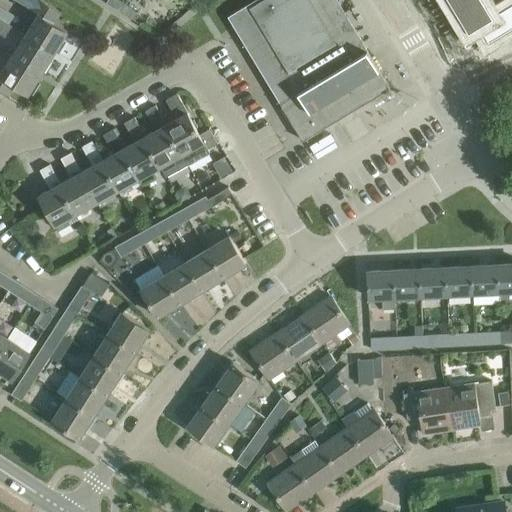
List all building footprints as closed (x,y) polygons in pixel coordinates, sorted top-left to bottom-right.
[(38,14),(25,33),(54,51),(67,30),(54,22),(61,11),(43,0),(19,0),(31,7),(30,8),(38,14)] [(107,0),(106,2),(117,9),(122,1),(120,0),(107,0)] [(252,0),(228,15),(280,102),(303,140),(390,87),(367,49),(337,0),(252,0)] [(482,0),(453,0),(449,3),(460,21),(469,16),(478,31),(511,10),(511,9),(506,0),(491,0),(485,4),(482,0)] [(117,9),(134,19),(139,12),(122,1),(117,9)] [(0,32),(5,36),(11,25),(0,18),(0,17),(0,32)] [(25,33),(12,53),(42,71),(54,51),(25,33)] [(7,50),(0,60),(0,88),(9,94),(15,84),(28,93),(42,71),(12,53),(7,50)] [(177,117),(166,123),(186,164),(209,151),(207,148),(218,141),(209,126),(199,132),(177,92),(166,98),(177,117)] [(145,135),(160,165),(166,175),(186,164),(166,123),(155,104),(145,110),(156,128),(145,135)] [(124,146),(139,176),(141,181),(153,175),(151,170),(160,165),(145,135),(134,116),(124,121),(135,140),(124,146)] [(102,158),(117,189),(120,193),(132,187),(130,182),(139,176),(124,146),(113,128),(103,133),(113,152),(102,158)] [(92,164),(81,170),(97,200),(100,205),(112,198),(109,193),(117,189),(102,158),(92,139),(82,145),(92,164)] [(71,176),(60,182),(79,218),(91,211),(88,205),(97,200),(81,170),(71,151),(61,157),(71,176)] [(38,194),(46,208),(58,229),(70,223),(67,217),(76,213),(79,218),(60,182),(50,163),(40,169),(50,188),(38,194)] [(208,198),(212,205),(232,193),(228,186),(208,198)] [(182,207),(189,218),(212,205),(208,198),(205,194),(182,207)] [(160,220),(166,230),(189,218),(182,207),(160,220)] [(41,240),(37,232),(39,226),(34,219),(23,225),(29,236),(30,236),(34,243),(41,240)] [(137,233),(143,243),(166,230),(160,220),(137,233)] [(114,246),(120,256),(143,243),(137,233),(114,246)] [(229,234),(207,248),(223,275),(245,262),(229,234)] [(207,248),(185,261),(201,288),(223,275),(207,248)] [(185,261),(162,274),(179,302),(201,288),(185,261)] [(511,262),(498,263),(499,290),(506,290),(511,289),(511,262)] [(498,263),(471,264),(473,291),(499,290),(498,263)] [(471,264),(445,266),(447,293),(473,291),(471,264)] [(445,266),(419,267),(420,294),(447,293),(445,266)] [(419,267),(393,268),(394,295),(395,295),(417,294),(420,294),(419,267)] [(368,296),(381,296),(382,307),(394,307),(394,295),(393,268),(367,270),(368,296)] [(0,283),(8,289),(14,279),(0,270),(0,283)] [(67,306),(77,312),(92,289),(101,295),(108,283),(90,271),(81,284),(67,306)] [(140,288),(146,298),(157,315),(179,302),(162,274),(140,288)] [(8,289),(29,303),(36,293),(14,279),(8,289)] [(29,303),(41,311),(34,321),(44,328),(57,308),(36,293),(29,303)] [(330,294),(303,313),(322,341),(349,323),(330,294)] [(53,328),(63,334),(77,312),(67,306),(53,328)] [(369,308),(370,335),(390,334),(390,326),(379,327),(378,308),(369,308)] [(121,310),(107,332),(134,350),(149,328),(121,310)] [(303,313),(276,331),(296,359),(322,341),(303,313)] [(396,335),(397,347),(423,346),(422,334),(422,324),(413,324),(414,334),(396,335)] [(39,349),(49,356),(63,334),(53,328),(39,349)] [(346,334),(352,343),(359,338),(353,329),(346,334)] [(511,329),(501,330),(502,342),(511,341),(511,329)] [(475,332),(475,343),(502,342),(501,330),(475,332)] [(249,349),(261,366),(269,377),(296,359),(276,331),(249,349)] [(107,332),(93,354),(120,371),(134,350),(107,332)] [(449,333),(449,344),(475,343),(475,332),(449,333)] [(422,334),(423,346),(449,344),(449,333),(422,334)] [(370,336),(370,348),(397,347),(396,335),(370,336)] [(0,347),(0,370),(12,378),(29,351),(7,337),(0,347)] [(25,371),(35,377),(49,356),(39,349),(25,371)] [(336,362),(335,361),(328,351),(317,359),(325,370),(336,362)] [(93,354),(79,375),(106,393),(120,371),(93,354)] [(357,359),(358,383),(372,382),(371,358),(357,359)] [(233,361),(217,382),(243,401),(258,379),(233,361)] [(11,393),(21,399),(35,377),(25,371),(11,393)] [(79,375),(65,397),(92,415),(106,393),(79,375)] [(491,379),(445,386),(450,423),(466,421),(466,426),(480,424),(479,412),(496,410),(491,379)] [(217,382),(202,403),(228,422),(243,401),(217,382)] [(352,386),(345,391),(352,401),(359,396),(352,386)] [(403,393),(404,398),(407,418),(420,416),(422,432),(436,430),(435,425),(450,423),(445,386),(403,393)] [(295,395),(290,389),(283,394),(288,400),(295,395)] [(266,417),(275,424),(290,402),(281,396),(266,417)] [(65,397),(52,419),(51,419),(78,436),(92,415),(65,397)] [(187,424),(213,443),(228,422),(202,403),(187,424)] [(373,407),(346,426),(366,454),(393,436),(373,407)] [(251,438),(260,445),(275,424),(266,417),(251,438)] [(402,422),(396,417),(388,428),(393,432),(402,422)] [(308,428),(313,435),(325,427),(319,420),(308,428)] [(346,426),(320,444),(340,472),(366,454),(346,426)] [(420,436),(421,455),(450,454),(449,435),(420,436)] [(236,459),(245,466),(260,445),(251,438),(236,459)] [(320,444),(294,463),(313,491),(340,472),(320,444)] [(294,463),(283,470),(267,481),(287,509),(313,491),(294,463)] [(465,479),(465,495),(502,495),(502,479),(465,479)] [(505,511),(504,501),(457,508),(457,511),(505,511)]
